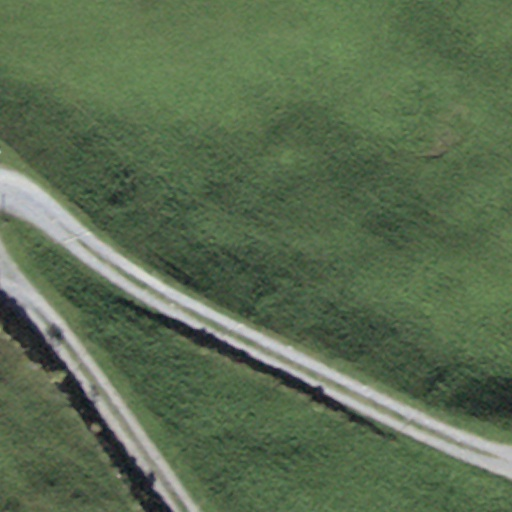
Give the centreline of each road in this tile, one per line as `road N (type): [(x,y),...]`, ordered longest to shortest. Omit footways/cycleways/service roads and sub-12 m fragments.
road 1 (track): [(0,187),(161,299),(432,435),(511,459)]
road 2 (unclassified): [(177,511),(0,292)]
